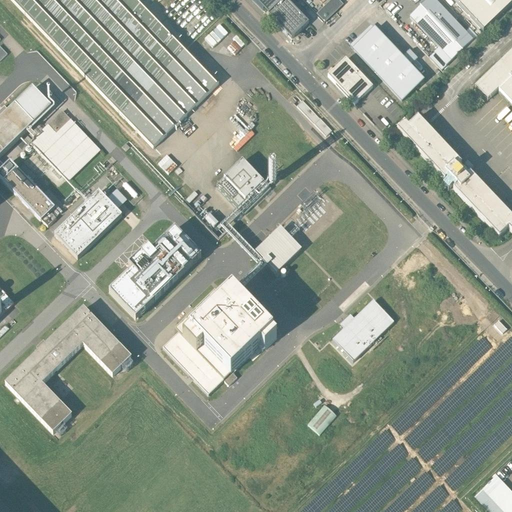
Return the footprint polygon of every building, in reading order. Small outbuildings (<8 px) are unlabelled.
[(10,0),(153,148),(219,85),(137,0),(10,0)] [(251,0),(292,41),(309,25),(286,1),(286,0),(251,0)] [(324,24),(343,6),(337,0),(332,0),(316,16),(324,24)] [(433,0),(428,0),(409,18),(439,50),(451,62),(473,41),(433,0)] [(511,0),(452,0),(483,32),(511,3),(511,0)] [(213,48),(232,31),(223,22),(205,39),(213,48)] [(371,27),(349,48),(402,103),(424,82),(410,67),(417,60),(409,53),(402,60),(371,27)] [(442,72),(451,62),(439,50),(429,59),(442,72)] [(511,53),(475,89),(488,101),(498,92),(511,106),(511,53)] [(346,62),(328,79),(355,107),(373,90),(346,62)] [(0,121),(0,159),(33,127),(33,126),(34,126),(51,110),(33,91),(15,107),(16,108),(15,108),(0,121)] [(100,153),(62,113),(30,144),(68,183),(100,153)] [(404,124),(397,131),(445,181),(445,180),(447,181),(443,186),(448,191),(453,187),(455,189),(453,190),(499,237),(508,228),(511,231),(511,217),(470,174),(468,176),(466,173),(469,170),(465,166),(462,169),(459,167),(461,165),(418,119),(408,128),(404,124)] [(243,161),(242,161),(216,186),(245,216),(271,191),(243,161)] [(57,220),(51,214),(55,211),(55,209),(11,163),(10,163),(0,172),(0,179),(41,222),(42,222),(48,228),(57,220)] [(98,194),(55,236),(55,237),(77,260),(78,260),(122,218),(122,217),(99,194),(98,194)] [(301,251),(280,229),(255,253),(276,275),(301,251)] [(128,275),(109,293),(109,294),(135,321),(136,321),(201,258),(201,257),(175,231),(174,231),(156,248),(156,249),(152,253),(148,248),(147,248),(128,267),(128,268),(132,272),(128,276),(128,275)] [(323,308),(341,289),(332,280),(314,299),(323,308)] [(0,306),(6,313),(14,305),(5,296),(6,295),(0,289),(0,306)] [(232,292),(231,292),(223,300),(215,292),(174,331),(178,335),(163,349),(163,350),(208,397),(261,346),(264,350),(276,339),(273,335),(273,334),(232,292)] [(394,324),(373,303),(354,321),(350,317),(340,327),(344,331),(332,342),(353,363),(394,324)] [(5,385),(53,435),(71,417),(42,386),(83,347),(112,377),(131,360),(83,310),(5,385)] [(237,379),(232,375),(224,383),(228,387),(237,379)] [(336,418),(324,407),(308,426),(319,436),(336,418)] [(511,511),(511,494),(496,477),(481,491),(482,492),(474,500),(485,511),(511,511)]
